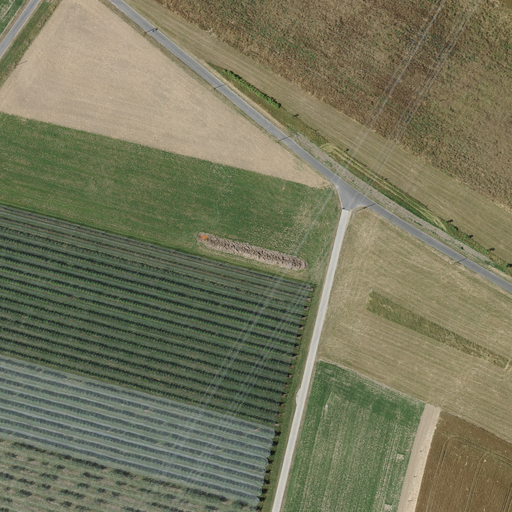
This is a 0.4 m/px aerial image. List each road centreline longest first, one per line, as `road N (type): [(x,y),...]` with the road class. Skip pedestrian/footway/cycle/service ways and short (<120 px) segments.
road 1 (unclassified): [(511,289),(352,193),(115,0)]
road 2 (track): [(352,193),(275,511)]
